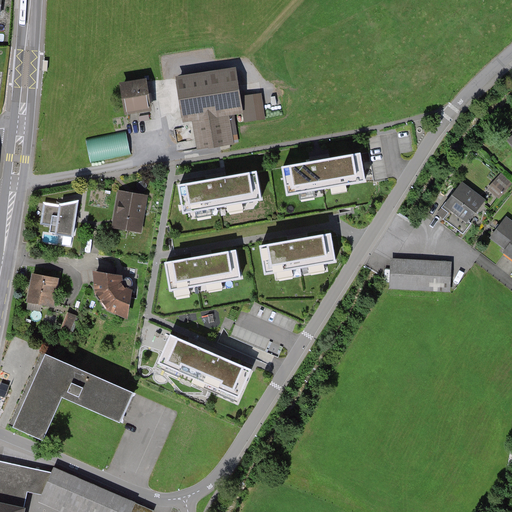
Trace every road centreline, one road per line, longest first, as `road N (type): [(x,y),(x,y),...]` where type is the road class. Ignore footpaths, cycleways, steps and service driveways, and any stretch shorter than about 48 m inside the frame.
road 1 (residential): [(511,52),(433,135),(230,457),(184,497)]
road 2 (residential): [(184,497),(149,497),(0,433)]
road 3 (tertiary): [(29,0),(20,129)]
road 4 (tertiary): [(20,129),(2,257)]
